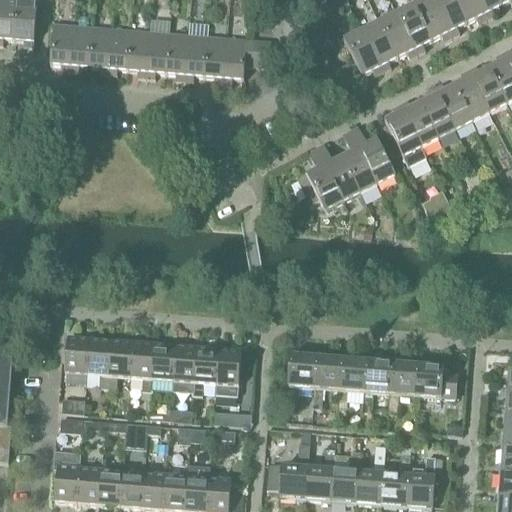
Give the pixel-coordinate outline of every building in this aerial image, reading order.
[(343,0),(338,0),(334,2),(340,14),(348,10),(343,0)] [(431,0),(414,9),(432,45),(441,41),(444,46),(452,42),(431,0)] [(452,0),(430,0),(431,0),(452,42),(460,38),(457,32),(466,28),(452,0)] [(474,0),(452,0),(466,28),(476,23),(479,28),(487,24),(474,0)] [(495,0),(474,0),(487,24),(494,20),(492,15),(501,10),(495,0)] [(511,0),(495,0),(501,10),(510,6),(511,9),(511,0)] [(0,3),(0,49),(3,50),(4,44),(14,45),(17,4),(0,3)] [(38,6),(17,4),(14,45),(24,46),(23,52),(34,53),(38,6)] [(414,9),(396,17),(418,59),(426,55),(423,50),(432,45),(414,9)] [(396,17),(379,26),(398,62),(407,58),(410,63),(418,59),(396,17)] [(379,26),(362,35),(383,77),(391,73),(389,67),(398,62),(379,26)] [(70,77),(74,30),(54,29),(50,69),(62,70),(61,76),(70,77)] [(93,32),(74,30),(70,77),(79,78),(79,72),(90,72),(93,32)] [(112,33),(93,32),(90,72),(100,73),(99,79),(108,80),(112,33)] [(128,76),(131,35),(112,33),(108,80),(117,81),(118,75),(128,76)] [(131,35),(128,76),(138,76),(138,82),(147,83),(150,36),(131,35)] [(383,77),(362,35),(344,44),(362,80),(372,75),(375,81),(383,77)] [(170,38),(150,36),(147,83),(156,84),(156,78),(166,79),(170,38)] [(170,38),(166,79),(176,80),(176,86),(185,86),(189,40),(170,38)] [(208,41),(189,40),(185,86),(194,87),(194,81),(204,82),(208,41)] [(227,43),(208,41),(204,82),(215,83),(214,89),(223,89),(227,43)] [(247,44),(227,43),(223,89),(232,90),(233,84),(244,85),(245,70),(247,44)] [(260,45),(250,45),(247,44),(245,70),(257,71),(260,45)] [(260,45),(257,71),(269,72),(271,46),(260,45)] [(315,76),(317,50),(305,49),(303,75),(315,76)] [(329,51),(317,50),(315,76),(327,77),(329,51)] [(511,55),(511,54),(503,59),(511,77),(511,55)] [(507,109),(511,106),(511,77),(503,59),(496,62),(498,68),(488,73),(507,109)] [(477,72),(468,76),(489,118),(507,109),(488,73),(480,77),(477,72)] [(464,85),(454,90),(472,126),(489,118),(468,76),(461,80),(464,85)] [(442,89),(434,93),(455,135),(472,126),(454,90),(445,94),(442,89)] [(420,107),(438,144),(455,135),(434,93),(427,97),(429,103),(420,107)] [(421,152),(438,144),(420,107),(411,112),(408,106),(400,111),(421,152)] [(427,163),(421,152),(400,111),(392,114),(395,120),(384,125),(386,129),(393,143),(396,148),(402,161),(408,173),(427,163)] [(389,145),(393,143),(386,129),(382,131),(389,145)] [(358,132),(350,136),(377,190),(396,180),(377,144),(367,149),(358,132)] [(360,198),(377,190),(350,136),(342,140),(351,157),(342,162),(360,198)] [(402,161),(396,148),(391,150),(398,163),(402,161)] [(324,149),(316,153),(343,207),(360,198),(342,162),(333,166),(324,149)] [(316,198),(325,216),(343,207),(316,153),(308,157),(317,174),(298,184),(307,202),(316,198)] [(495,183),(483,189),(487,198),(499,192),(495,183)] [(471,195),(475,203),(487,198),(483,189),(471,195)] [(460,200),(448,206),(452,215),(464,209),(460,200)] [(437,212),(441,221),(452,215),(448,206),(437,212)] [(363,241),(371,242),(372,234),(364,233),(363,241)] [(87,380),(90,344),(68,342),(65,379),(67,379),(66,388),(86,390),(87,380)] [(0,467),(9,468),(11,432),(8,431),(15,346),(0,344),(0,467)] [(112,346),(90,344),(87,380),(101,381),(100,394),(108,394),(112,346)] [(133,347),(112,346),(108,394),(117,395),(118,383),(130,384),(133,347)] [(154,349),(133,347),(130,384),(144,385),(143,397),(151,398),(151,395),(154,349)] [(173,387),(176,351),(154,349),(151,395),(173,397),(173,388),(173,387)] [(193,401),(194,401),(198,352),(176,351),(173,387),(173,388),(173,397),(193,398),(193,401)] [(204,389),(216,390),(219,354),(198,352),(194,401),(203,402),(203,389),(204,389)] [(219,354),(216,390),(216,400),(237,402),(238,393),(239,393),(242,356),(219,354)] [(318,362),(291,360),(288,391),(289,391),(289,392),(315,394),(318,362)] [(343,364),(318,362),(315,394),(313,413),(322,414),(324,394),(340,396),(343,364)] [(349,396),(365,398),(368,366),(343,364),(340,396),(338,415),(347,416),(349,396)] [(393,368),(368,366),(365,398),(390,400),(393,368)] [(416,402),(419,371),(393,368),(390,400),(416,402)] [(444,373),(419,371),(416,402),(441,404),(456,405),(458,381),(443,380),(444,373)] [(297,402),(288,401),(288,411),(296,412),(297,402)] [(63,404),(62,418),(84,420),(85,406),(63,404)] [(373,407),(364,407),(363,417),(372,417),(373,407)] [(398,410),(390,409),(389,419),(397,420),(398,410)] [(171,421),(171,426),(179,427),(180,416),(172,415),(171,421)] [(240,432),(251,433),(252,420),(240,419),(240,432)] [(84,425),(62,424),(61,438),(83,439),(84,425)] [(92,435),(105,436),(106,427),(93,426),(92,435)] [(106,427),(105,436),(117,437),(118,428),(106,427)] [(511,428),(505,428),(503,453),(511,453),(511,428)] [(148,439),(148,430),(136,429),(135,438),(148,439)] [(148,430),(148,439),(160,440),(161,431),(148,430)] [(448,430),(447,440),(461,441),(462,431),(448,430)] [(178,442),(191,443),(192,434),(179,433),(178,442)] [(192,434),(191,443),(204,444),(204,435),(192,434)] [(235,437),(223,436),(222,445),(234,446),(235,437)] [(356,510),(381,511),(384,479),(386,453),(377,452),(375,478),(359,477),(356,510)] [(306,506),(308,473),(310,454),(301,453),(299,472),(282,471),(282,472),(269,471),(267,495),(280,496),(280,504),(306,506)] [(511,453),(503,453),(501,479),(511,479),(511,453)] [(326,455),(325,464),(334,464),(335,455),(326,455)] [(331,508),(356,510),(359,477),(361,458),(351,457),(349,476),(333,475),(331,508)] [(400,480),(384,479),(381,511),(388,511),(407,511),(410,481),(411,462),(402,461),(400,480)] [(410,481),(407,511),(432,511),(435,483),(434,483),(435,464),(427,463),(425,482),(410,481)] [(187,481),(188,482),(185,511),(207,511),(209,483),(210,483),(211,472),(188,471),(187,481)] [(77,509),(80,473),(58,472),(55,508),(77,509)] [(102,475),(80,473),(77,509),(99,511),(102,475)] [(308,473),(306,506),(331,508),(333,475),(308,473)] [(111,511),(120,511),(123,476),(102,475),(99,511),(111,511)] [(142,511),(145,478),(123,476),(120,511),(142,511)] [(163,511),(166,480),(145,478),(142,511),(163,511)] [(511,479),(501,479),(499,504),(511,505),(511,479)] [(185,511),(188,482),(187,481),(166,480),(163,511),(185,511)] [(229,511),(232,485),(210,483),(209,483),(207,511),(229,511)]
